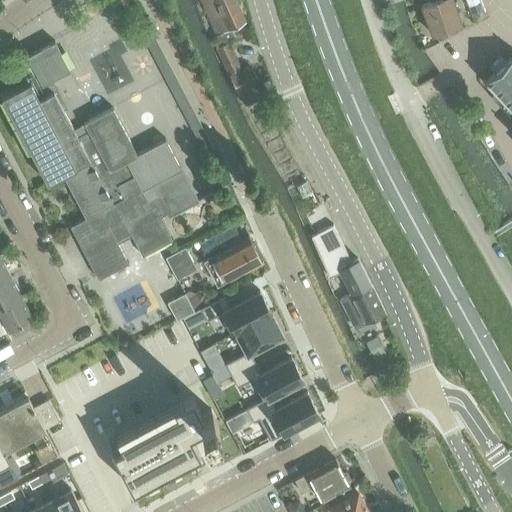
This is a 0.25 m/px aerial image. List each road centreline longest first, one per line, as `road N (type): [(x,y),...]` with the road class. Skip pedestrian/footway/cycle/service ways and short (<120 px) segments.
road 1 (tertiary): [(511,400),(415,226),(335,59),(316,0)]
road 2 (tertiary): [(258,0),(283,84),(430,383)]
road 3 (unclassified): [(511,296),(402,103),(366,0)]
road 4 (residential): [(0,367),(69,329),(71,320),(0,185)]
road 5 (residential): [(259,212),(356,416)]
road 6 (residential): [(189,511),(356,416)]
road 7 (unclassified): [(495,511),(430,383)]
road 8 (tertiary): [(511,480),(473,419),(430,383)]
